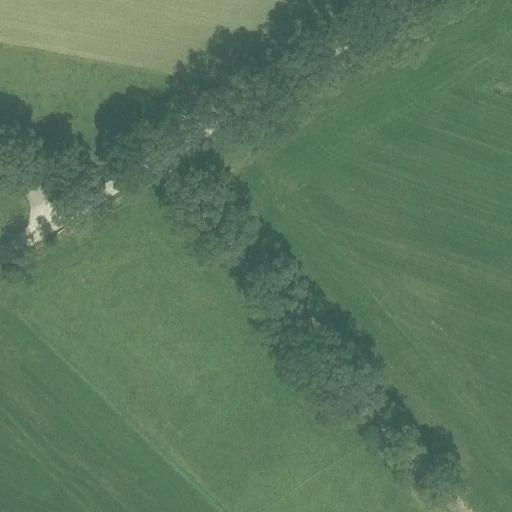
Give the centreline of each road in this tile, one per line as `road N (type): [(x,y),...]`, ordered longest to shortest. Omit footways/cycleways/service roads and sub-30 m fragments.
road 1 (unclassified): [(470,511),(148,151)]
road 2 (unclassified): [(148,151),(394,0)]
road 3 (unclassified): [(43,216),(148,151)]
